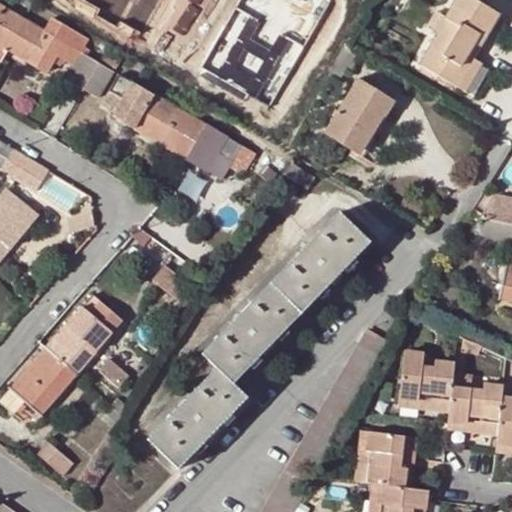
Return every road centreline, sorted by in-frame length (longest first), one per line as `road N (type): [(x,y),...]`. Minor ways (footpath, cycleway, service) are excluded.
road 1 (residential): [(166,511),(406,264)]
road 2 (unclassified): [(0,358),(116,225),(110,192),(0,123)]
